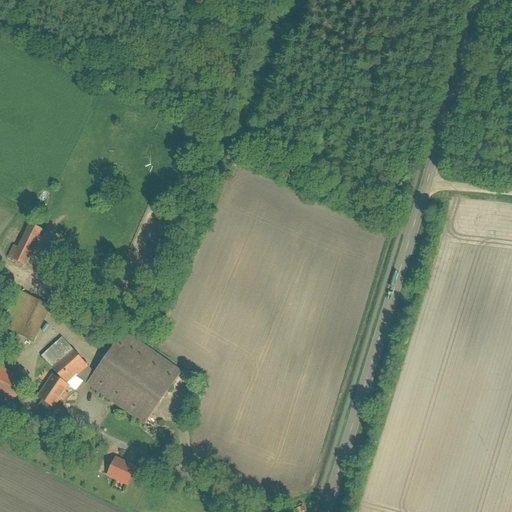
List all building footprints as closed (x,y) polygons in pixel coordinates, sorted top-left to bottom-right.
[(30,225),(16,263),(27,267),(41,229),(30,225)] [(8,259),(14,261),(28,233),(22,230),(8,259)] [(0,324),(0,325),(33,342),(50,306),(21,292),(15,305),(10,303),(0,324)] [(180,372),(127,335),(90,387),(143,425),(180,372)] [(75,352),(56,370),(69,384),(89,366),(75,352)] [(0,395),(17,401),(25,377),(0,368),(0,395)] [(55,409),(71,386),(54,375),(39,399),(55,409)] [(115,455),(103,473),(122,485),(134,467),(115,455)]
